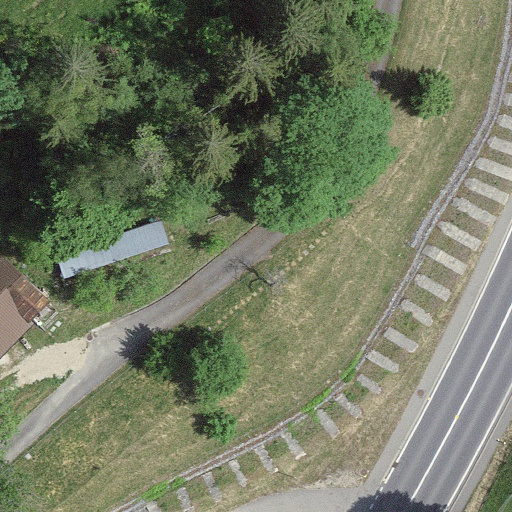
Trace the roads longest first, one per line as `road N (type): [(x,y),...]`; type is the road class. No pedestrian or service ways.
road 1 (track): [(382,0),(340,129),(278,220),(188,312),(131,344),(0,470)]
road 2 (primary): [(411,511),(478,400),(511,316)]
